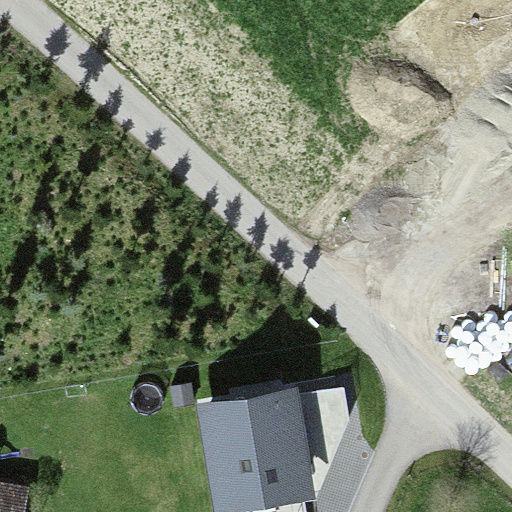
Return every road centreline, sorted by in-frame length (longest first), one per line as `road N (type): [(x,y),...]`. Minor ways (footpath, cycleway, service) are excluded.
road 1 (unclassified): [(12,0),(424,381)]
road 2 (residential): [(370,511),(424,381)]
road 3 (unclassified): [(424,381),(511,464)]
